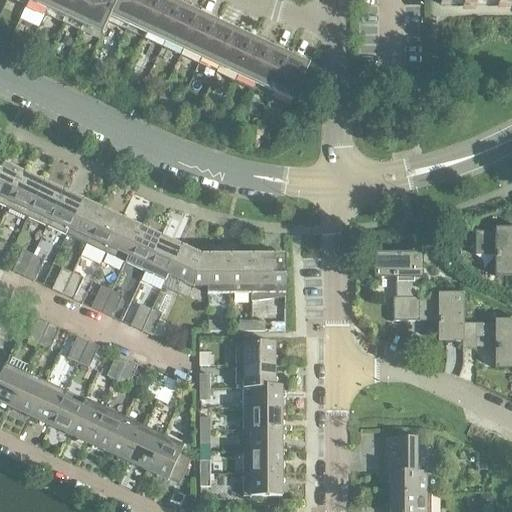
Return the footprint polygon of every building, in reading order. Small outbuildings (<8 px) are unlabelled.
[(46,11),(51,0),(28,0),(28,2),(46,11)] [(65,19),(73,0),(51,0),(46,11),(65,19)] [(83,28),(95,0),(73,0),(65,19),(83,28)] [(117,0),(95,0),(83,28),(102,37),(110,18),(117,0)] [(128,26),(139,0),(117,0),(110,18),(128,26)] [(146,35),(161,0),(139,0),(128,26),(146,35)] [(164,43),(181,6),(167,0),(161,0),(146,35),(164,43)] [(183,52),(200,15),(181,6),(164,43),(183,52)] [(201,60),(218,23),(200,15),(183,52),(201,60)] [(219,69),(236,32),(218,23),(201,60),(219,69)] [(238,77),(255,40),(236,32),(219,69),(238,77)] [(256,86),(273,49),(255,40),(238,77),(256,86)] [(274,94),(291,57),(273,49),(256,86),(274,94)] [(310,66),(291,57),(274,94),(293,103),(310,66)] [(414,91),(399,91),(399,108),(414,108),(414,91)] [(0,206),(8,210),(24,175),(3,165),(0,171),(1,172),(0,174),(0,206)] [(27,219),(43,184),(24,175),(8,210),(27,219)] [(47,228),(63,193),(43,184),(27,219),(47,228)] [(66,237),(83,202),(63,193),(47,228),(66,237)] [(86,246),(102,211),(83,202),(66,237),(86,246)] [(106,255),(122,220),(102,211),(86,246),(106,255)] [(125,264),(142,229),(122,220),(106,255),(125,264)] [(145,274),(161,238),(142,229),(125,264),(145,274)] [(511,232),(495,232),(475,232),(475,255),(475,256),(495,256),(496,256),(496,259),(497,259),(497,276),(495,276),(495,277),(511,277),(511,232)] [(168,276),(181,248),(161,238),(145,274),(165,283),(168,276)] [(373,246),(361,246),(361,258),(373,258),(373,246)] [(209,288),(209,257),(201,257),(181,248),(168,276),(194,288),(207,288),(209,288)] [(24,278),(34,257),(23,252),(13,273),(24,278)] [(407,298),(420,298),(420,255),(374,255),(374,277),(397,277),(397,299),(394,299),(394,323),(407,323),(407,298)] [(44,262),(34,257),(24,278),(34,283),(44,262)] [(230,295),(230,257),(209,257),(209,288),(207,288),(208,295),(230,295)] [(252,295),(252,257),(230,257),(230,295),(252,295)] [(285,257),(252,257),(252,295),(252,303),(285,299),(285,257)] [(63,296),(73,275),(62,270),(52,291),(63,296)] [(83,280),(73,275),(63,296),(74,301),(83,280)] [(102,314),(112,293),(101,288),(91,309),(102,314)] [(123,298),(112,293),(102,314),(113,319),(123,298)] [(160,295),(153,311),(164,315),(171,299),(160,295)] [(464,298),(420,298),(407,298),(407,323),(420,323),(420,322),(441,322),(441,344),(463,344),(463,325),(464,325),(464,298)] [(141,333),(151,311),(141,306),(131,328),(141,333)] [(162,316),(151,311),(141,333),(152,337),(162,316)] [(39,346),(49,325),(39,320),(29,341),(39,346)] [(252,333),(252,322),(239,322),(239,333),(252,333)] [(265,322),(252,322),(252,333),(265,333),(265,322)] [(209,323),(209,333),(222,333),(222,323),(209,323)] [(464,325),(463,325),(463,344),(463,350),(477,350),(477,347),(496,347),(496,352),(497,352),(497,368),(495,369),(495,370),(511,370),(511,324),(494,325),(464,325)] [(50,351),(60,330),(49,325),(39,346),(50,351)] [(79,365),(88,343),(78,338),(68,360),(79,365)] [(89,369),(99,348),(88,343),(79,365),(89,369)] [(236,345),(236,367),(275,367),(275,345),(236,345)] [(210,354),(200,354),(200,368),(210,368),(210,354)] [(127,362),(128,361),(117,356),(107,378),(118,383),(127,362)] [(128,388),(138,366),(128,361),(127,362),(118,383),(128,388)] [(0,404),(10,409),(27,374),(6,365),(0,377),(0,404)] [(275,388),(275,367),(236,367),(236,389),(282,389),(282,388),(275,388)] [(30,418),(46,383),(27,374),(10,409),(30,418)] [(157,401),(167,380),(156,375),(146,396),(157,401)] [(210,376),(200,376),(200,389),(210,389),(210,376)] [(167,406),(177,384),(167,380),(157,401),(167,406)] [(49,427),(66,392),(46,383),(30,418),(49,427)] [(210,402),(210,389),(200,389),(200,402),(210,402)] [(282,411),(282,389),(236,389),(236,390),(243,390),(243,411),(282,411)] [(69,436),(85,401),(66,392),(49,427),(69,436)] [(89,446),(105,410),(85,401),(69,436),(89,446)] [(108,455),(124,420),(105,410),(89,446),(108,455)] [(282,432),(282,411),(243,411),(244,432),(282,432)] [(128,464),(144,429),(124,420),(108,455),(128,464)] [(210,420),(200,420),(200,432),(210,432),(210,420)] [(147,473),(164,438),(144,429),(128,464),(147,473)] [(210,445),(210,432),(200,432),(200,445),(210,445)] [(282,454),(282,432),(244,432),(244,454),(282,454)] [(184,447),(164,438),(147,473),(168,482),(169,480),(180,486),(191,461),(180,456),(184,447)] [(417,440),(386,440),(386,479),(391,479),(391,496),(417,496),(427,496),(427,475),(432,475),(432,449),(417,449),(417,440)] [(282,475),(282,454),(244,454),(244,475),(282,475)] [(491,461),(480,461),(480,471),(491,471),(491,461)] [(210,463),(200,463),(200,476),(210,476),(210,463)] [(282,498),(282,475),(244,475),(244,498),(282,498)] [(210,489),(210,476),(200,476),(200,489),(210,489)] [(390,511),(431,511),(432,496),(427,496),(417,496),(391,496),(390,511)] [(493,496),(480,496),(481,509),(493,509),(493,496)]
